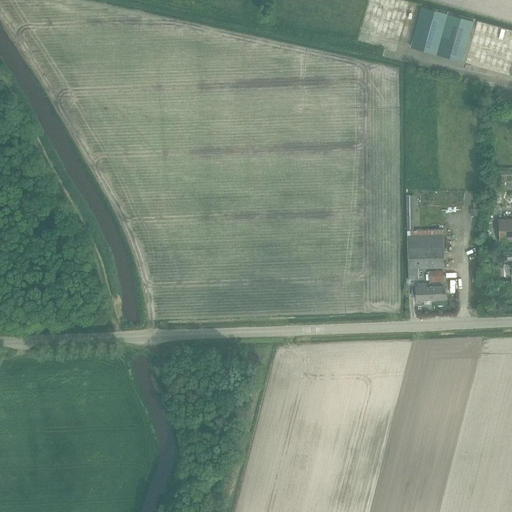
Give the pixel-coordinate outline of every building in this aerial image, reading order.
[(460,21),(468,23),(471,14),(463,12),(460,21)] [(489,202),(501,202),(500,186),(488,186),(489,202)] [(470,216),(470,241),(478,241),(478,216),(470,216)] [(511,240),(511,218),(499,220),(500,242),(511,240)] [(418,268),(444,267),(443,230),(407,231),(408,279),(418,279),(418,268)] [(395,254),(396,275),(407,275),(407,254),(395,254)] [(430,272),(430,282),(444,281),(444,271),(430,272)] [(415,284),(415,290),(416,300),(445,298),(444,288),(426,289),(426,283),(415,284)]
